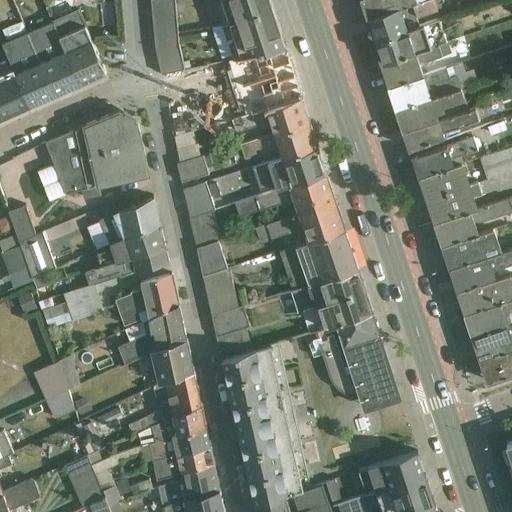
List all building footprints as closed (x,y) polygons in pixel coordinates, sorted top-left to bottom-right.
[(162,75),(185,70),(179,46),(176,0),(151,0),(156,48),(162,75)] [(213,0),(221,24),(274,13),(269,0),(213,0)] [(394,3),(401,0),(356,0),(361,14),(394,3)] [(402,25),(394,3),(361,14),(369,37),(402,25)] [(81,84),(107,73),(80,12),(54,24),(81,84)] [(232,59),(286,49),(274,13),(221,24),(232,59)] [(56,95),(81,84),(54,24),(53,22),(29,33),(56,95)] [(402,25),(369,37),(378,61),(411,50),(402,25)] [(29,33),(2,44),(13,69),(30,107),(56,95),(29,33)] [(293,71),(286,49),(232,59),(219,62),(225,86),(293,71)] [(419,71),(411,50),(378,61),(386,83),(419,71)] [(0,119),(30,107),(13,69),(0,75),(0,119)] [(195,131),(206,127),(301,98),(293,71),(225,86),(168,99),(176,137),(195,131)] [(419,71),(386,83),(393,104),(426,93),(419,71)] [(435,116),(426,93),(393,104),(402,128),(435,116)] [(274,134),(310,122),(301,98),(206,127),(210,140),(270,122),(274,134)] [(46,142),(56,164),(143,145),(138,122),(120,111),(46,142)] [(435,116),(402,128),(408,145),(441,134),(435,116)] [(279,149),(282,158),(317,147),(310,122),(274,134),(243,144),(247,159),(279,149)] [(176,137),(181,163),(202,156),(195,131),(176,137)] [(416,175),(455,162),(448,141),(409,153),(416,175)] [(100,186),(149,175),(143,145),(56,164),(39,173),(50,202),(67,194),(69,192),(83,189),(85,198),(101,195),(100,186)] [(511,146),(479,152),(484,175),(511,170),(511,146)] [(292,181),(325,170),(317,147),(282,158),(239,172),(244,187),(288,172),(292,181)] [(178,164),(182,183),(210,175),(204,155),(202,156),(181,163),(178,164)] [(416,175),(431,219),(469,206),(455,162),(416,175)] [(293,204),(297,215),(336,202),(326,174),(236,204),(240,216),(261,210),(263,210),(282,203),(283,206),(293,204)] [(184,189),(191,219),(214,212),(206,183),(184,189)] [(111,244),(160,223),(155,198),(100,219),(111,244)] [(304,244),(345,230),(336,202),(297,215),(257,228),(260,240),(271,237),(272,239),(299,230),(304,244)] [(17,235),(19,243),(38,236),(27,205),(10,211),(17,235)] [(438,242),(477,230),(469,206),(431,219),(438,242)] [(191,219),(195,234),(218,227),(214,212),(191,219)] [(98,254),(101,266),(166,245),(160,223),(111,244),(112,250),(98,254)] [(195,234),(198,248),(220,241),(222,240),(218,227),(195,234)] [(281,252),(294,290),(359,270),(345,230),(304,244),(281,252)] [(438,242),(446,266),(485,254),(477,230),(438,242)] [(38,236),(19,243),(29,269),(33,279),(44,274),(58,268),(44,233),(38,236)] [(10,276),(29,269),(19,243),(17,235),(0,241),(0,243),(3,253),(2,253),(10,276)] [(198,248),(204,277),(230,268),(220,241),(198,248)] [(97,284),(170,262),(166,245),(101,266),(86,272),(89,286),(96,285),(97,284)] [(453,288),(492,276),(485,254),(446,266),(453,288)] [(204,277),(213,315),(240,307),(230,268),(204,277)] [(33,279),(29,269),(10,276),(3,279),(4,283),(11,280),(15,289),(34,280),(33,279)] [(300,311),(366,291),(359,270),(294,290),(292,291),(300,311)] [(33,279),(34,280),(37,289),(48,285),(44,274),(33,279)] [(141,319),(142,322),(180,305),(172,274),(142,282),(143,289),(132,292),(132,294),(116,300),(125,325),(141,319)] [(453,288),(461,312),(499,299),(492,276),(453,288)] [(105,311),(96,285),(89,286),(64,294),(67,302),(42,310),(49,329),(105,311)] [(311,332),(315,331),(374,313),(366,291),(300,311),(301,315),(305,314),(311,332)] [(31,292),(19,296),(25,315),(38,310),(31,292)] [(468,334),(507,322),(499,299),(461,312),(468,334)] [(152,353),(187,339),(180,305),(142,322),(126,329),(131,342),(119,347),(127,364),(152,353)] [(213,315),(217,337),(247,328),(250,326),(244,306),(240,307),(213,315)] [(372,394),(379,388),(384,382),(387,376),(388,369),(388,362),(387,356),(375,315),(374,313),(315,331),(331,382),(335,388),(342,393),(349,396),(356,398),(359,397),(361,402),(373,398),(372,394)] [(468,334),(475,358),(511,345),(511,337),(507,322),(468,334)] [(222,360),(253,351),(247,328),(217,337),(222,360)] [(152,353),(159,385),(194,372),(187,339),(152,353)] [(294,493),(311,487),(309,478),(279,343),(253,351),(222,360),(253,496),(255,505),(286,495),(294,493)] [(483,382),(511,372),(511,345),(475,358),(483,382)] [(59,361),(69,390),(81,385),(72,355),(59,361)] [(46,399),(69,390),(59,361),(34,373),(46,399)] [(153,426),(202,405),(194,372),(159,385),(154,387),(159,405),(156,407),(157,412),(128,425),(132,434),(153,426)] [(75,410),(69,390),(46,399),(54,419),(75,410)] [(81,416),(93,410),(86,398),(75,403),(81,416)] [(153,426),(156,439),(207,428),(202,405),(153,426)] [(75,424),(67,428),(81,458),(89,455),(75,424)] [(154,461),(211,448),(207,428),(156,439),(156,442),(142,445),(141,446),(142,452),(144,463),(154,461)] [(0,432),(0,459),(9,455),(15,452),(4,431),(0,432)] [(93,465),(103,492),(117,486),(108,469),(122,463),(121,461),(142,452),(141,446),(103,461),(93,465)] [(158,481),(182,475),(215,463),(211,448),(154,461),(158,481)] [(89,455),(93,465),(103,461),(98,450),(89,455)] [(331,504),(338,502),(425,475),(418,453),(327,482),(331,504)] [(0,494),(6,492),(0,476),(0,475),(2,475),(0,470),(13,464),(9,455),(0,459),(0,494)] [(93,465),(89,455),(81,458),(65,465),(84,507),(90,504),(105,497),(103,492),(93,465)] [(195,496),(220,490),(215,463),(182,475),(183,479),(153,489),(148,491),(152,510),(164,507),(181,499),(195,496)] [(390,511),(419,511),(436,507),(425,475),(338,502),(341,511),(379,511),(389,509),(390,511)] [(148,491),(153,489),(150,479),(131,487),(134,496),(148,491)] [(0,511),(11,511),(11,510),(40,497),(34,480),(6,492),(0,494),(0,511)] [(256,511),(332,511),(322,484),(311,487),(294,493),(299,510),(292,511),(290,511),(286,495),(255,505),(256,511)] [(105,497),(110,511),(130,511),(117,486),(103,492),(105,497)] [(225,511),(220,490),(195,496),(198,511),(225,511)] [(110,511),(105,497),(90,504),(93,511),(110,511)]
